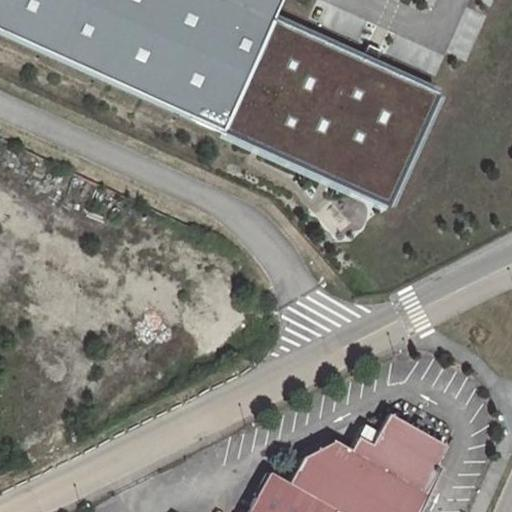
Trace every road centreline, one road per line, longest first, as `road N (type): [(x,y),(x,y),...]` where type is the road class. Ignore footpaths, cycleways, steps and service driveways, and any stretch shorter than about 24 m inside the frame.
road 1 (residential): [(0,99),(236,208),(294,284),(353,335)]
road 2 (residential): [(0,509),(353,335)]
road 3 (residential): [(353,335),(511,263)]
